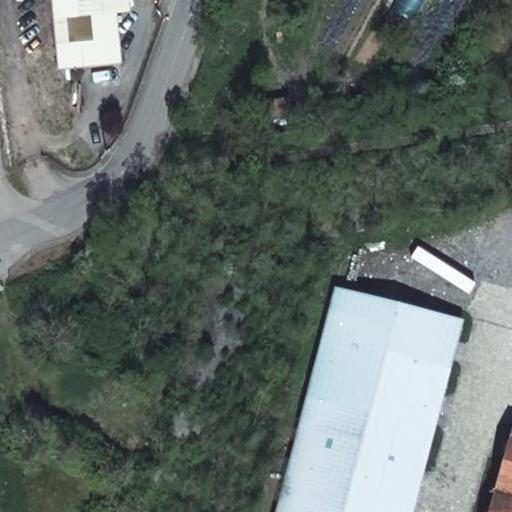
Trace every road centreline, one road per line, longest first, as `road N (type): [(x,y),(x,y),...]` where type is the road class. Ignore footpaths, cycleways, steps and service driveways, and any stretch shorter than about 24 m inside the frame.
road 1 (unclassified): [(196,0),(136,154),(83,205),(0,231)]
road 2 (unknown): [(511,382),(476,425),(440,511)]
